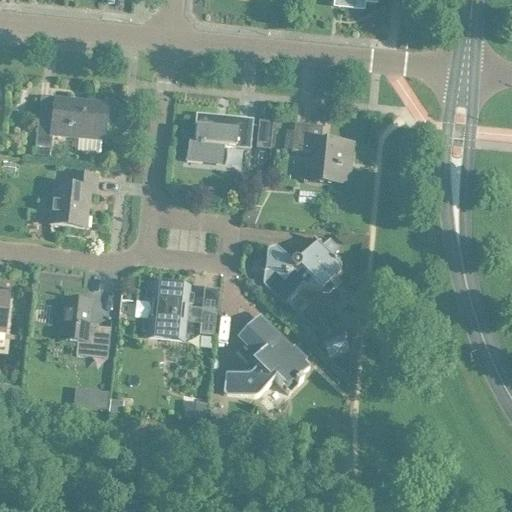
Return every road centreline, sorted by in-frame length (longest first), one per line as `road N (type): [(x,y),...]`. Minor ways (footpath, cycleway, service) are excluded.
road 1 (residential): [(465,74),(173,44)]
road 2 (residential): [(145,268),(225,274),(232,209),(153,200)]
road 3 (tertiary): [(511,397),(467,294),(455,207)]
road 4 (residential): [(173,44),(0,26)]
road 5 (residential): [(153,200),(173,44)]
road 6 (residential): [(0,257),(145,268)]
road 7 (tertiary): [(465,74),(444,130),(455,207)]
road 8 (tertiary): [(455,207),(470,153),(465,74)]
